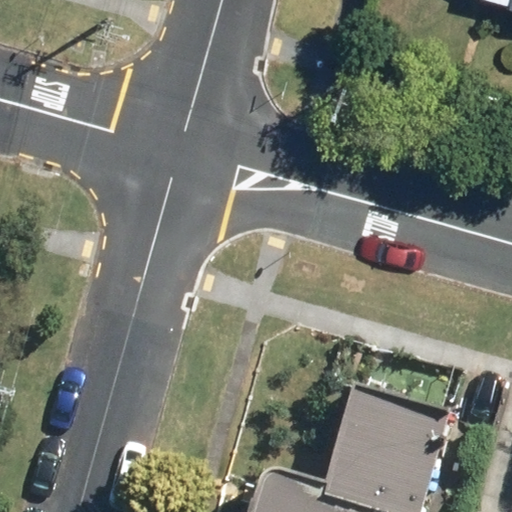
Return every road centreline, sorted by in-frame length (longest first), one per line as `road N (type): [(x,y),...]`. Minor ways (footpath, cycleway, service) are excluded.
road 1 (residential): [(78,511),(179,151)]
road 2 (residential): [(179,151),(511,245)]
road 3 (residential): [(0,100),(179,151)]
road 4 (residential): [(179,151),(222,0)]
